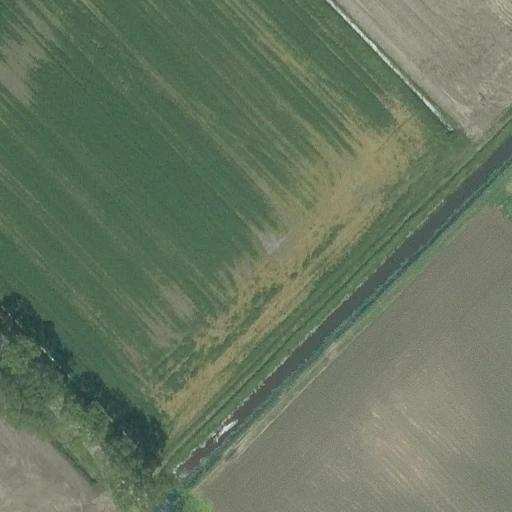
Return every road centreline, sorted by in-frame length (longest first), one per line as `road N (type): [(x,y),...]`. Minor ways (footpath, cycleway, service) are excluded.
road 1 (track): [(134,511),(173,504),(219,475),(511,181)]
road 2 (unclassified): [(151,511),(0,352)]
